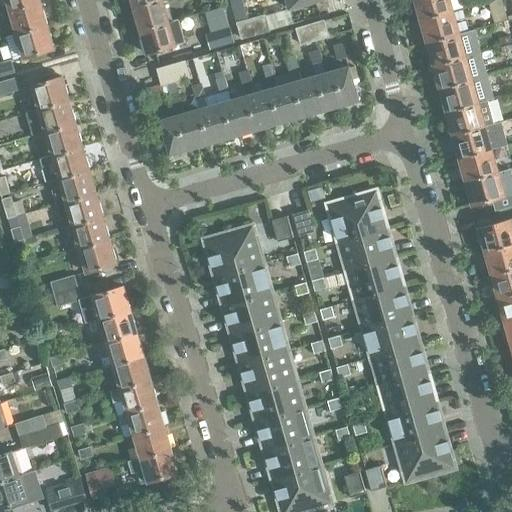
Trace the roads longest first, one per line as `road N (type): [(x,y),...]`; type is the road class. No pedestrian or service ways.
road 1 (residential): [(501,460),(410,140)]
road 2 (residential): [(236,506),(153,208)]
road 3 (residential): [(153,208),(410,140)]
road 4 (residential): [(153,208),(92,0)]
road 5 (residential): [(410,140),(372,0)]
